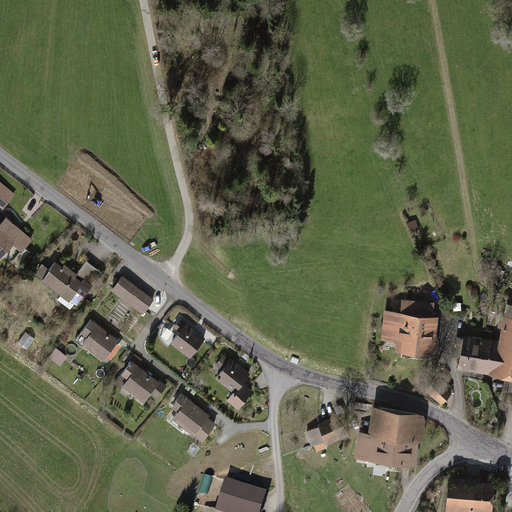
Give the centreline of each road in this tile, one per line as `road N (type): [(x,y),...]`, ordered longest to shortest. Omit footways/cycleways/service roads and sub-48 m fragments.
road 1 (residential): [(164,279),(189,236),(190,218),(141,0)]
road 2 (track): [(431,0),(469,230)]
road 3 (tertiary): [(0,155),(164,279)]
road 4 (tertiary): [(283,366),(414,404),(472,438)]
road 5 (tertiary): [(164,279),(283,366)]
road 6 (residential): [(279,511),(273,407),(283,366)]
road 7 (unknown): [(181,293),(137,347),(179,383)]
